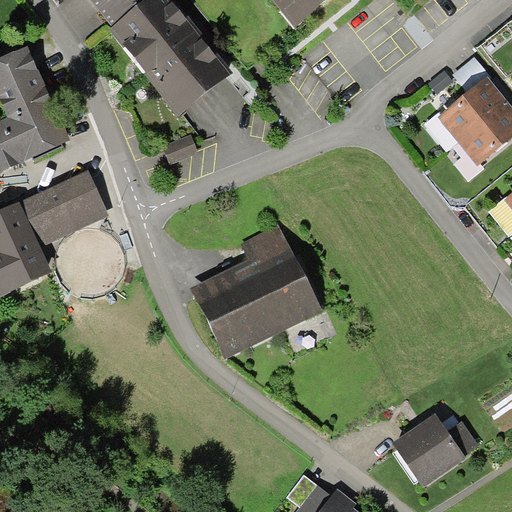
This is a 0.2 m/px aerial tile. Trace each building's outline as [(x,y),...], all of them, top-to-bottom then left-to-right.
[(89,0),(114,30),(150,0),(89,0)] [(150,0),(114,30),(110,33),(179,119),(231,77),(197,34),(169,0),(150,0)] [(270,0),(295,31),(333,0),(270,0)] [(28,50),(0,62),(0,174),(71,141),(28,50)] [(491,79),(475,58),(453,76),(469,95),(488,80),(489,81),(491,79)] [(439,120),(460,145),(509,105),(501,96),(489,81),(488,80),(469,95),(439,120)] [(511,108),(509,105),(460,145),(479,169),(511,141),(511,108)] [(163,148),(170,165),(198,154),(191,137),(163,148)] [(89,173),(19,205),(39,248),(109,216),(89,173)] [(39,248),(19,205),(0,213),(0,298),(52,274),(39,248)] [(249,261),(190,290),(225,362),(322,314),(279,227),(241,246),(249,261)] [(447,433),(435,416),(420,426),(393,446),(424,490),(465,460),(463,457),(479,447),(462,423),(447,433)] [(320,511),(332,497),(304,476),(287,499),(300,509),(297,511),(320,511)] [(348,498),(338,490),(332,497),(320,511),(357,511),(354,509),(357,505),(348,498)]
